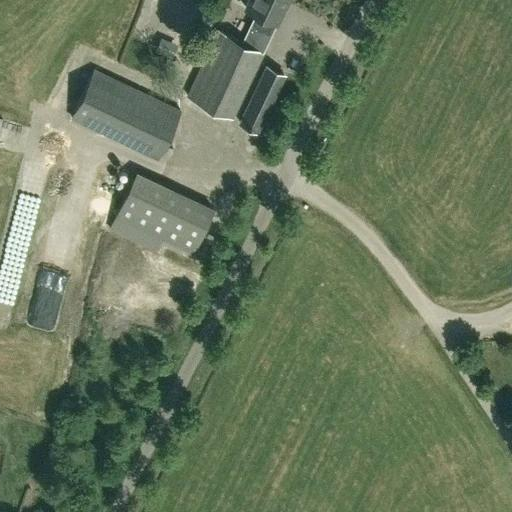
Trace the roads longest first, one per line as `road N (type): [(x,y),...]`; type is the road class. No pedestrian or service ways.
road 1 (unclassified): [(115,511),(282,180)]
road 2 (residential): [(511,445),(381,252),(344,215),(282,180)]
road 3 (unclassified): [(282,180),(372,0)]
